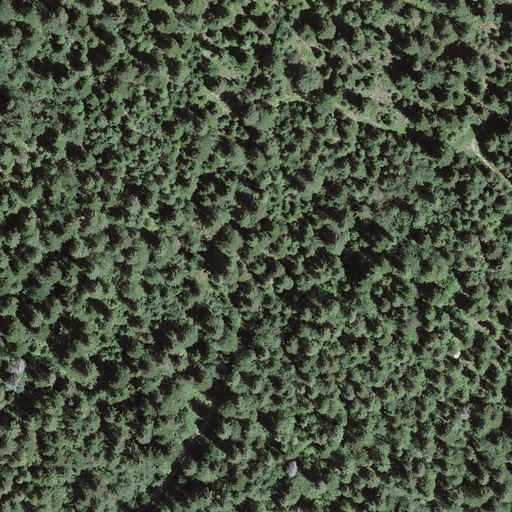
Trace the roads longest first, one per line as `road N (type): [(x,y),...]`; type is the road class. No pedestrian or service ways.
road 1 (track): [(143,511),(254,342),(297,303)]
road 2 (track): [(511,182),(424,130),(329,99),(286,95)]
